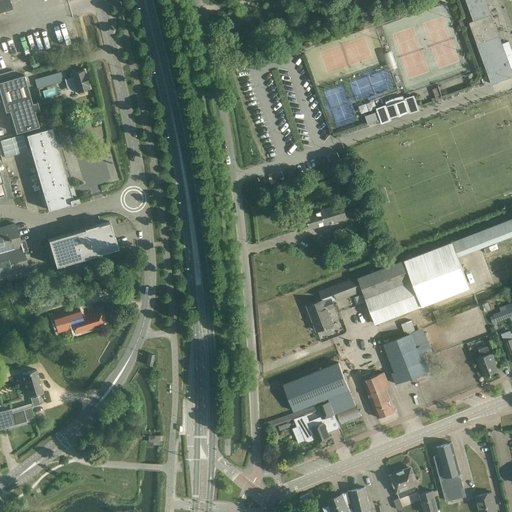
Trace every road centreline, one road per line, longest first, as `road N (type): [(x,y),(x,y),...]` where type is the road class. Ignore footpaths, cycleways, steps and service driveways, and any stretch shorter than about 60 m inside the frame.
road 1 (unclassified): [(197,0),(237,182),(256,445),(257,474),(248,487)]
road 2 (unclassified): [(0,488),(94,409),(140,335),(148,293),(140,196)]
road 3 (secondary): [(197,275),(144,0)]
road 4 (unclassified): [(269,503),(511,397)]
road 5 (unclassified): [(140,196),(97,0)]
road 6 (secondary): [(211,454),(209,315),(197,275)]
road 7 (secondary): [(197,275),(200,437)]
road 8 (unclassified): [(140,196),(58,219),(0,213)]
